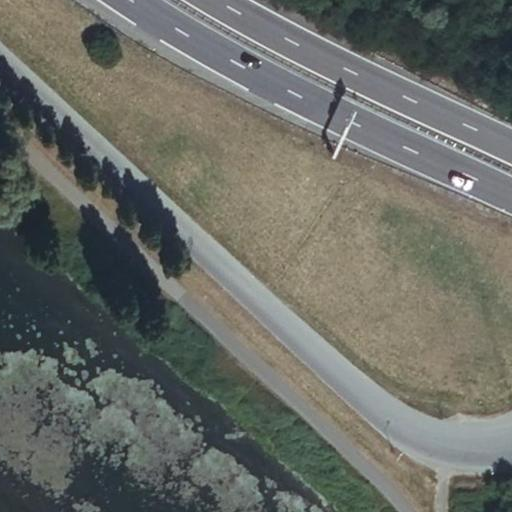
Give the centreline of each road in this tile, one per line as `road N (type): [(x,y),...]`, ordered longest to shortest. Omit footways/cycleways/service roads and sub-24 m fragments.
road 1 (unclassified): [(0,61),(410,431),(446,447),(511,446)]
road 2 (trunk): [(124,0),(332,116),(511,194)]
road 3 (trunk): [(511,148),(349,75),(210,0)]
